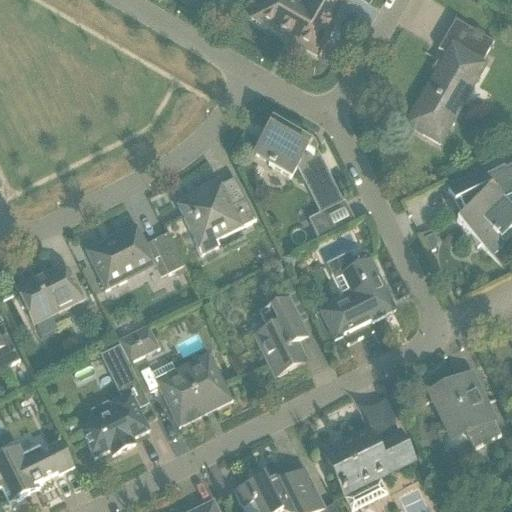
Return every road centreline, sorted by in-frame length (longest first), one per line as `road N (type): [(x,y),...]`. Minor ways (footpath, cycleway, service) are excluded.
road 1 (residential): [(97,511),(431,343),(436,327)]
road 2 (residential): [(12,245),(177,164),(249,78)]
road 3 (residential): [(436,327),(329,122)]
road 4 (residential): [(249,78),(118,0)]
road 5 (residential): [(329,122),(401,0)]
